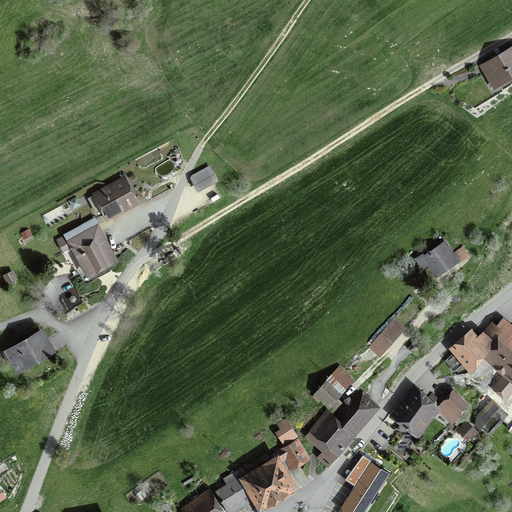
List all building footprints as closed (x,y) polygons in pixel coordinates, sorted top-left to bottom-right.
[(496,87),(511,77),(511,46),(501,54),(500,52),(493,56),(494,58),(483,65),(496,87)] [(214,180),(207,168),(192,176),(198,189),(214,180)] [(95,194),(107,216),(136,201),(124,179),(95,194)] [(85,270),(112,255),(97,226),(92,228),(89,222),(66,234),(67,237),(58,242),(64,254),(74,248),(85,270)] [(435,274),(455,261),(443,244),(424,258),(422,255),(415,260),(421,269),(428,264),(435,274)] [(365,363),(378,355),(402,326),(394,318),(369,346),(370,347),(361,355),(365,363)] [(511,417),(511,325),(503,318),(500,323),(497,326),(502,330),(487,349),(488,350),(484,355),(506,373),(487,396),(492,400),(499,406),(511,417)] [(479,341),(470,330),(451,346),(455,352),(446,360),(454,370),(464,361),(472,370),(484,355),(488,350),(487,349),(502,330),(497,326),(500,323),(496,320),(479,341)] [(28,330),(31,336),(8,349),(16,365),(49,346),(36,326),(28,330)] [(419,337),(407,348),(412,353),(424,343),(419,337)] [(330,405),(353,380),(340,367),(316,393),(330,405)] [(438,406),(415,386),(392,414),(404,425),(390,445),(404,455),(410,447),(410,445),(438,406)] [(468,405),(452,391),(438,406),(453,421),(468,405)] [(344,401),(333,414),(354,433),(378,406),(362,393),(344,401)] [(475,425),(479,428),(499,406),(492,400),(477,416),(475,425)] [(321,454),(331,462),(354,433),(333,414),(329,410),(311,430),(328,445),(321,454)] [(281,430),(277,433),(284,443),(297,434),(286,419),(278,425),(281,430)] [(465,437),(468,441),(477,431),(467,421),(460,428),(465,433),(465,437)] [(274,453),(276,457),(279,460),(286,456),(291,466),(309,455),(299,438),(274,453)] [(355,486),(372,462),(363,455),(346,480),(355,486)] [(294,485),(279,460),(276,457),(246,475),(244,477),(253,493),(260,506),(294,485)] [(364,511),(390,474),(372,462),(355,486),(340,510),(343,511),(364,511)] [(244,477),(246,475),(242,468),(223,479),(227,484),(215,491),(226,510),(253,493),(244,477)] [(183,509),(180,511),(225,511),(210,490),(183,509)]
